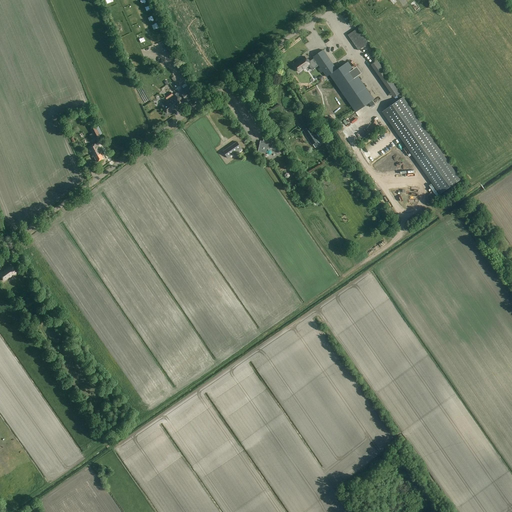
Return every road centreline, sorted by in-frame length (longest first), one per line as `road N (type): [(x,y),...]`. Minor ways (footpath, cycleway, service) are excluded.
road 1 (unclassified): [(0,250),(339,0)]
road 2 (track): [(362,119),(352,141),(374,176),(423,182),(424,196),(403,221),(400,239)]
road 3 (track): [(438,213),(301,307)]
road 4 (track): [(485,190),(442,220),(438,213),(511,161)]
